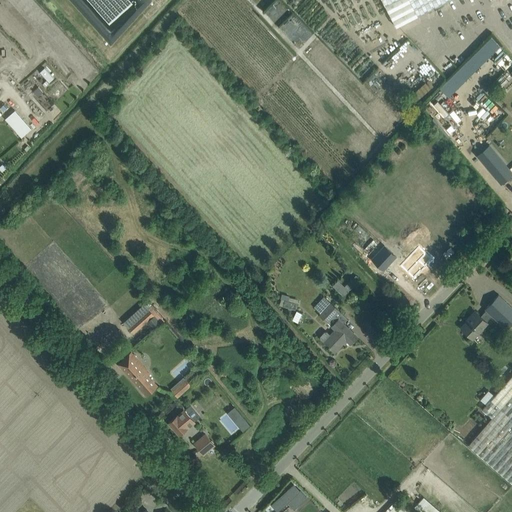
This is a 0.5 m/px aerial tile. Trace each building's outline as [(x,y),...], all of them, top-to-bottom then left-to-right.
[(382,0),(396,27),(447,0),(382,0)] [(37,96),(43,91),(38,86),(33,91),(37,96)] [(489,144),(476,155),(500,183),(511,173),(511,171),(509,168),(497,154),(489,144)] [(372,258),(376,262),(372,266),(380,273),(384,269),(383,269),(396,256),(384,245),(372,258)] [(425,266),(431,259),(418,247),(400,266),(413,278),(420,271),(420,272),(426,266),(425,266)] [(486,310),(492,315),(506,329),(511,322),(511,306),(498,294),(484,308),(486,310)] [(347,318),(330,303),(323,296),(314,306),(321,312),(319,314),(335,329),(331,334),(327,331),(324,331),(320,335),(320,338),(328,346),(329,347),(330,347),(334,351),(343,341),(342,341),(345,338),(350,343),(357,336),(343,323),(347,318)] [(148,308),(135,320),(139,325),(152,313),(148,308)] [(467,320),(461,327),(473,338),(487,322),(486,321),(492,315),(486,310),(480,316),(475,310),(466,320),(467,320)] [(154,316),(147,322),(153,329),(160,323),(154,316)] [(132,323),(127,327),(131,332),(136,327),(132,323)] [(149,372),(131,352),(118,363),(146,394),(156,384),(147,374),(149,372)] [(511,374),(482,409),(492,417),(468,444),(511,482),(511,374)] [(182,385),(172,393),(177,398),(186,390),(182,385)] [(190,403),(184,408),(168,422),(179,434),(194,421),(201,415),(190,403)] [(242,431),(250,425),(242,416),(235,422),(242,431)] [(205,433),(195,442),(203,452),(214,444),(205,433)] [(291,486),(271,504),(277,511),(288,501),(294,508),(306,497),(300,490),(297,492),(291,486)]
